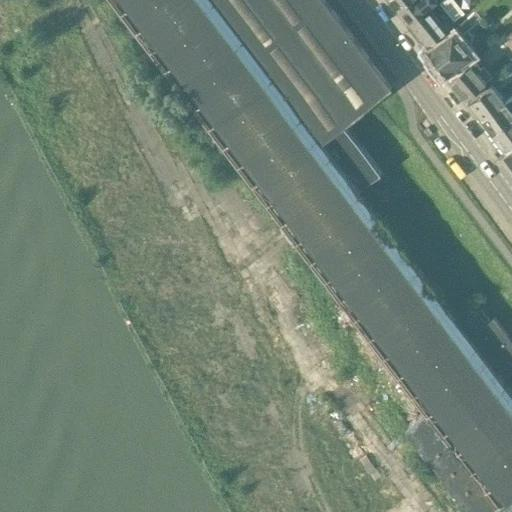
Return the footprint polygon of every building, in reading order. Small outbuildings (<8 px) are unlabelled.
[(511,511),(511,389),(497,370),(511,358),(511,340),(494,317),(490,319),(481,307),(460,322),(358,188),(380,170),(343,122),(391,86),(326,0),(112,0),(338,296),(314,314),(323,326),(326,323),(470,511),(511,511)] [(389,0),(398,11),(411,0),(389,0)] [(412,0),(398,11),(410,26),(430,10),(429,9),(440,0),(412,0)] [(430,10),(410,26),(427,47),(447,31),(446,30),(448,28),(452,32),(457,28),(453,23),(453,20),(439,3),(430,10)] [(452,32),(427,52),(446,76),(472,56),(457,37),(481,18),(474,9),(457,22),(460,25),(457,28),(452,32)] [(511,39),(506,33),(451,81),(466,99),(497,72),(490,63),(511,44),(511,39)] [(467,102),(481,121),(511,96),(511,95),(505,101),(497,90),(511,77),(511,65),(510,67),(467,102)] [(511,96),(481,121),(491,134),(511,119),(511,111),(509,106),(511,103),(511,96)] [(511,119),(491,134),(505,152),(511,147),(511,119)] [(503,154),(511,166),(511,147),(505,152),(505,153),(503,154)]
